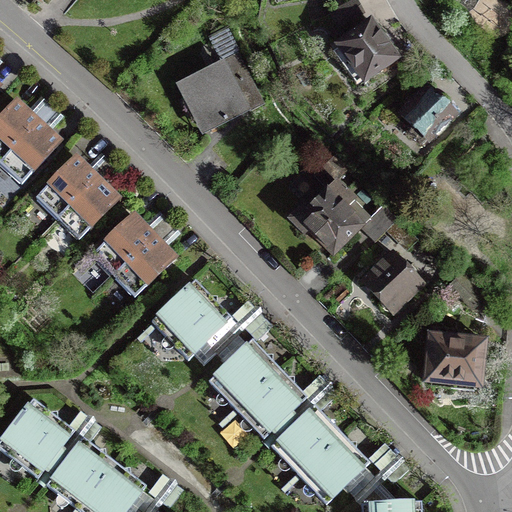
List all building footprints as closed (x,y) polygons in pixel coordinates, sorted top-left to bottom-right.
[(336,28),(362,15),(354,1),(329,15),(336,28)] [(363,85),(397,61),(370,24),(336,48),(338,51),(332,55),(355,87),(361,82),(363,85)] [(225,120),(258,103),(237,62),(185,88),(190,96),(179,102),(185,114),(196,109),(207,130),(222,122),(223,124),(227,122),(225,120)] [(428,145),(455,117),(427,90),(400,117),(414,131),(410,136),(421,147),(425,143),(428,145)] [(0,120),(0,168),(21,187),(58,146),(45,134),(42,131),(57,115),(51,109),(45,104),(30,120),(25,115),(14,105),(0,120)] [(116,172),(111,166),(105,161),(90,176),(84,171),(74,161),(35,201),(56,222),(78,243),(117,203),(105,191),(101,188),(116,172)] [(307,233),(332,258),(361,229),(359,227),(368,218),(335,184),(304,214),(300,210),(288,222),(303,237),(307,233)] [(375,243),(395,223),(396,222),(387,211),(365,233),(375,242),(375,243)] [(174,231),(168,225),(163,220),(147,235),(143,231),(132,219),(92,258),(112,279),(133,301),(173,262),(162,250),(158,246),(174,231)] [(392,316),(423,287),(392,255),(361,284),(380,303),(380,308),(382,312),(386,314),(390,315),(392,316)] [(471,312),(484,299),(461,276),(439,298),(449,309),(459,299),(471,312)] [(173,349),(187,363),(223,328),(231,321),(216,306),(212,310),(205,303),(209,299),(194,283),(151,325),(164,339),(173,340),(173,349)] [(477,386),(481,346),(432,341),(428,381),(451,383),(450,391),(473,393),(474,386),(477,386)] [(286,379),(279,372),(272,364),(264,364),(265,357),(251,343),(245,349),(208,385),(219,396),(228,396),(227,405),(235,413),(243,422),(252,422),(252,431),(263,442),(288,418),(306,401),(293,387),(286,386),(286,379)] [(57,456),(74,434),(57,421),(53,426),(45,419),(49,415),(32,402),(0,443),(0,453),(11,462),(20,461),(21,469),(37,482),(57,456)] [(290,470),(298,479),(305,487),(314,487),(314,496),(325,507),(357,476),(368,466),(368,465),(355,452),(348,452),(348,444),(341,437),(334,429),(327,429),(327,422),(313,408),(294,427),(270,450),(281,461),(290,461),(290,470)] [(67,505),(76,511),(127,511),(140,496),(145,489),(129,477),(123,478),(122,471),(113,465),(105,458),(98,459),(97,452),(82,440),(65,462),(45,488),(57,498),(66,497),(67,505)]
